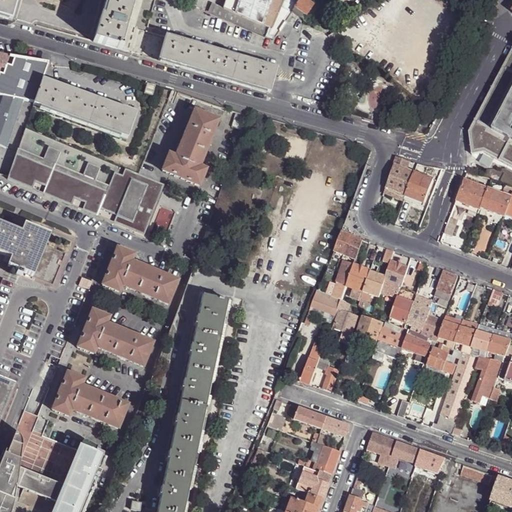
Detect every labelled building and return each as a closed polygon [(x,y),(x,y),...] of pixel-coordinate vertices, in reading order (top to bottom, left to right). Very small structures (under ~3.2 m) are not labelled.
[(0,0),(0,16),(12,19),(17,0),(0,0)] [(107,0),(102,18),(100,18),(93,42),(121,51),(122,47),(134,0),(107,0)] [(226,0),(223,8),(212,3),(208,14),(272,42),(291,12),(277,10),(282,1),(297,5),(300,0),(184,0),(183,3),(188,4),(191,6),(192,0),(226,0)] [(313,6),(303,0),(300,0),(297,5),(292,13),(303,19),(306,15),(307,15),(313,6)] [(415,0),(408,11),(439,32),(451,14),(430,0),(415,0)] [(292,13),(297,5),(282,1),(277,10),(291,12),(292,13)] [(270,93),(277,69),(165,37),(158,61),(270,93)] [(511,51),(464,130),(471,155),(482,153),(511,167),(511,51)] [(0,55),(0,70),(4,70),(10,57),(0,55)] [(24,60),(10,57),(4,70),(0,70),(0,93),(3,95),(0,102),(0,145),(7,149),(24,100),(33,103),(46,64),(24,60)] [(126,138),(135,114),(120,108),(121,106),(117,104),(116,107),(111,105),(73,92),(69,90),(69,88),(65,86),(64,89),(42,80),(33,105),(126,138)] [(143,94),(151,97),(154,87),(146,85),(143,94)] [(168,156),(161,172),(198,187),(204,171),(198,168),(216,121),(193,112),(174,158),(168,156)] [(240,132),(246,116),(235,112),(229,127),(240,132)] [(44,159),(19,148),(16,155),(107,192),(110,186),(96,180),(100,169),(88,164),(84,175),(56,164),(61,153),(49,148),(44,159)] [(107,192),(16,155),(15,158),(6,179),(32,190),(35,183),(46,187),(43,194),(71,206),(74,199),(84,204),(82,210),(96,216),(99,209),(115,216),(112,223),(143,236),(163,185),(125,170),(123,177),(115,173),(110,186),(107,192)] [(492,161),(482,156),(479,163),(488,168),(492,161)] [(396,158),(394,165),(405,169),(408,162),(396,158)] [(386,188),(405,196),(413,173),(405,169),(394,165),(386,188)] [(413,173),(405,196),(413,199),(423,203),(433,180),(413,173)] [(456,202),(479,211),(481,209),(487,190),(464,181),(456,202)] [(383,194),(403,202),(403,200),(405,196),(386,188),(383,194)] [(481,209),(504,217),(504,215),(511,199),(487,190),(481,209)] [(449,222),(444,235),(451,238),(456,225),(449,222)] [(0,253),(11,258),(8,266),(18,270),(23,272),(34,276),(46,245),(50,234),(24,224),(21,232),(0,223),(0,253)] [(355,238),(341,233),(333,252),(355,260),(361,241),(355,238)] [(65,253),(46,245),(34,276),(52,284),(65,253)] [(116,250),(102,287),(118,293),(121,287),(167,306),(177,282),(130,263),(133,257),(116,250)] [(394,252),(387,250),(383,262),(390,265),(391,262),(394,252)] [(346,287),(353,265),(343,262),(336,283),(332,297),(340,301),(341,302),(346,287)] [(407,268),(391,262),(390,265),(386,277),(384,282),(401,288),(407,268)] [(370,272),(353,265),(346,287),(353,289),(363,293),(370,272)] [(437,269),(430,266),(425,279),(432,282),(437,269)] [(457,277),(443,271),(437,290),(451,295),(457,277)] [(386,277),(370,272),(363,293),(371,296),(379,299),(381,292),(384,282),(386,277)] [(81,280),(78,287),(88,291),(91,284),(81,280)] [(401,288),(384,282),(381,292),(398,298),(401,288)] [(475,286),(469,284),(467,290),(473,293),(475,286)] [(417,295),(401,288),(398,298),(414,304),(416,297),(417,295)] [(361,299),(363,293),(353,289),(350,297),(360,302),(361,299)] [(317,290),(305,325),(309,327),(314,314),(312,314),(313,308),(325,313),(335,317),(340,301),(332,297),(317,290)] [(451,295),(437,290),(435,297),(439,299),(449,302),(451,295)] [(502,293),(492,290),(488,302),(497,306),(502,293)] [(371,296),(363,293),(361,299),(369,302),(371,296)] [(195,327),(194,332),(219,338),(227,301),(202,296),(197,317),(195,327)] [(432,303),(416,297),(414,304),(430,310),(432,304),(432,303)] [(414,304),(398,298),(391,319),(407,325),(414,304)] [(446,309),(449,302),(439,299),(437,305),(446,309)] [(346,304),(341,302),(340,301),(335,317),(337,318),(334,330),(351,336),(358,317),(344,312),(346,304)] [(430,310),(414,304),(407,325),(423,332),(428,316),(430,310)] [(92,312),(77,349),(93,355),(96,349),(142,368),(152,345),(105,325),(108,319),(92,312)] [(335,317),(325,313),(323,318),(327,320),(326,322),(332,324),(335,317)] [(445,322),(428,316),(423,332),(439,339),(445,322)] [(358,334),(377,341),(383,324),(364,317),(358,334)] [(462,323),(447,318),(445,322),(461,327),(462,323)] [(461,327),(445,322),(439,339),(455,343),(461,327)] [(462,323),(461,327),(478,332),(480,327),(480,326),(463,322),(462,323)] [(405,331),(389,324),(385,323),(375,352),(376,352),(386,356),(399,360),(403,350),(409,332),(405,331)] [(423,332),(407,325),(405,331),(409,332),(421,336),(423,332)] [(478,332),(461,327),(455,343),(472,349),(478,332)] [(496,332),(480,327),(478,332),(495,337),(496,332)] [(219,338),(194,332),(191,346),(189,355),(187,368),(212,373),(219,338)] [(432,341),(421,336),(409,332),(403,350),(418,355),(419,355),(426,358),(431,346),(432,341)] [(439,339),(423,332),(421,336),(432,341),(437,344),(439,339)] [(495,337),(478,332),(472,349),(489,353),(495,337)] [(511,338),(511,335),(496,332),(495,337),(511,341),(511,338)] [(511,341),(495,337),(489,353),(505,358),(507,354),(511,341)] [(324,347),(315,344),(303,377),(301,377),(298,382),(301,383),(310,386),(316,367),(322,353),(324,347)] [(352,344),(347,356),(353,358),(357,346),(352,344)] [(455,351),(453,350),(441,346),(439,351),(449,355),(452,356),(455,351)] [(433,349),(427,367),(444,373),(444,371),(447,373),(453,375),(456,366),(450,364),(451,361),(448,360),(449,355),(439,351),(433,349)] [(489,353),(472,349),(470,355),(479,358),(487,360),(489,353)] [(459,367),(464,353),(455,351),(452,356),(449,355),(448,360),(451,361),(450,364),(456,366),(459,367)] [(386,356),(376,352),(373,359),(383,363),(386,356)] [(322,353),(316,367),(327,370),(328,367),(332,357),(322,353)] [(479,358),(470,355),(464,353),(459,367),(442,415),(446,417),(457,421),(476,370),(479,358)] [(419,355),(418,355),(415,361),(424,364),(426,358),(419,355)] [(51,357),(47,365),(58,369),(61,361),(51,357)] [(503,363),(487,360),(479,358),(476,370),(484,372),(473,402),(486,407),(499,375),(500,372),(503,363)] [(511,359),(511,364),(504,362),(503,363),(500,372),(506,374),(504,381),(511,383),(511,359)] [(323,391),(331,393),(339,371),(328,367),(327,370),(326,374),(329,375),(323,391)] [(444,373),(427,367),(426,371),(445,379),(447,373),(444,371),(444,373)] [(204,409),(212,373),(187,368),(184,381),(182,391),(179,404),(204,409)] [(506,374),(500,372),(499,375),(498,379),(504,381),(506,374)] [(117,430),(127,407),(80,388),(83,381),(66,375),(52,411),(68,417),(71,411),(117,430)] [(0,420),(15,385),(0,379),(0,420)] [(500,390),(495,388),(490,400),(496,402),(500,390)] [(359,396),(357,401),(368,405),(370,400),(359,396)] [(281,403),(276,401),(273,410),(278,412),(281,403)] [(398,416),(405,419),(410,403),(403,401),(398,416)] [(197,444),(204,409),(179,404),(176,418),(174,427),(172,439),(197,444)] [(316,415),(297,408),(294,416),(293,420),(321,430),(326,418),(316,415)] [(285,418),(272,413),(266,427),(280,431),(281,427),(285,418)] [(437,430),(441,431),(446,417),(442,415),(437,430)] [(441,431),(452,435),(455,429),(457,421),(446,417),(441,431)] [(349,427),(326,418),(321,430),(344,438),(349,427)] [(452,435),(460,438),(462,431),(455,429),(452,435)] [(84,511),(109,451),(85,442),(81,452),(78,451),(63,486),(19,469),(22,444),(22,442),(21,439),(19,436),(18,435),(15,433),(6,455),(2,453),(0,458),(0,511),(11,511),(13,507),(15,499),(11,498),(15,486),(57,502),(53,511),(84,511)] [(317,441),(316,444),(317,445),(323,447),(326,448),(329,438),(319,434),(319,435),(317,441)] [(380,455),(391,459),(392,457),(397,443),(373,434),(367,451),(370,452),(380,455)] [(190,480),(197,444),(172,439),(169,453),(167,462),(164,475),(190,480)] [(509,443),(503,442),(500,452),(507,454),(508,451),(506,451),(509,443)] [(397,443),(392,457),(416,465),(421,451),(397,443)] [(323,447),(317,445),(316,448),(314,448),(309,461),(316,464),(323,447)] [(326,448),(323,447),(316,464),(316,465),(332,471),(339,453),(335,451),(326,448)] [(265,454),(256,450),(254,457),(259,459),(262,460),(265,454)] [(445,459),(421,451),(416,465),(416,468),(438,475),(440,472),(445,459)] [(377,464),(389,468),(391,459),(380,455),(377,464)] [(443,475),(441,475),(440,480),(441,480),(443,477),(445,476),(446,472),(455,475),(458,464),(448,460),(445,471),(445,473),(444,474),(443,475)] [(316,464),(315,463),(312,470),(318,472),(330,476),(332,471),(316,465),(316,464)] [(472,469),(463,466),(460,475),(489,485),(492,476),(476,470),(472,469)] [(317,473),(303,467),(295,490),(308,495),(322,500),(330,476),(318,472),(317,473)] [(163,511),(182,511),(190,480),(164,475),(162,488),(159,498),(157,511),(163,511)] [(511,482),(498,478),(490,501),(511,509),(511,482)] [(355,482),(350,496),(361,500),(363,493),(357,491),(360,483),(355,482)] [(317,511),(322,500),(308,495),(305,503),(287,497),(287,500),(289,501),(285,511),(317,511)] [(350,496),(344,511),(356,511),(357,511),(360,502),(361,500),(350,496)] [(364,511),(367,505),(360,502),(357,511),(356,511),(364,511)]
